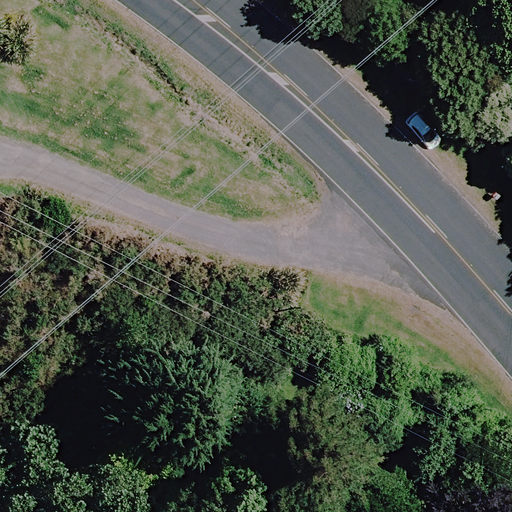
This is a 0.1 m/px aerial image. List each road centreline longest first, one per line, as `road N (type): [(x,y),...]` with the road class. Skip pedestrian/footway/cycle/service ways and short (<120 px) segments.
road 1 (track): [(458,250),(366,261),(229,232),(0,156)]
road 2 (tertiary): [(511,316),(326,118),(185,0)]
